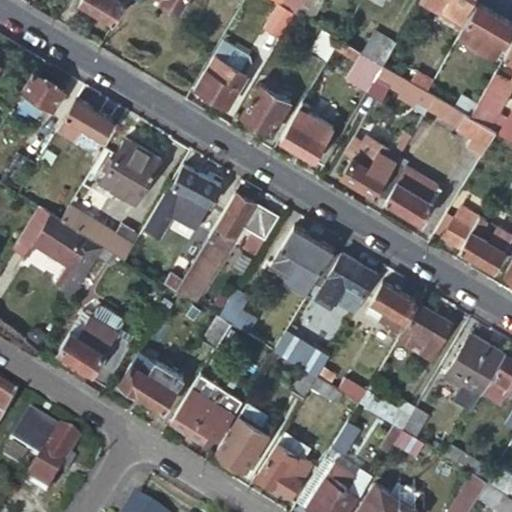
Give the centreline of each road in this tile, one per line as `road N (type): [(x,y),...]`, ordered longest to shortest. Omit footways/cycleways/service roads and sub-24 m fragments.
road 1 (residential): [(511,312),(0,7)]
road 2 (residential): [(0,354),(134,438)]
road 3 (residential): [(134,438),(251,511)]
